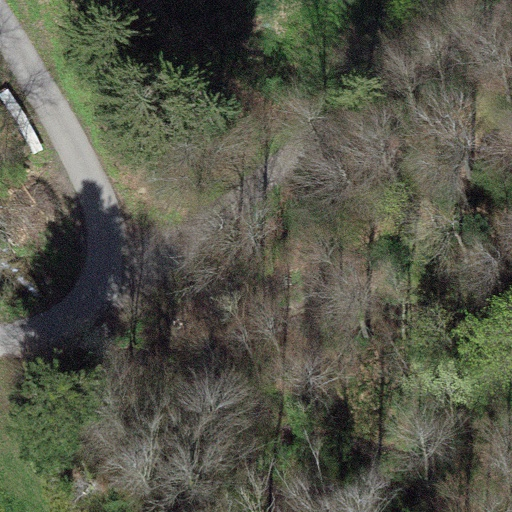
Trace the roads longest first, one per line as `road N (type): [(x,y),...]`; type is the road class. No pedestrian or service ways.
road 1 (unclassified): [(135,287),(297,141),(437,46)]
road 2 (residential): [(0,11),(135,287)]
road 3 (unclassified): [(0,340),(68,327),(135,287)]
